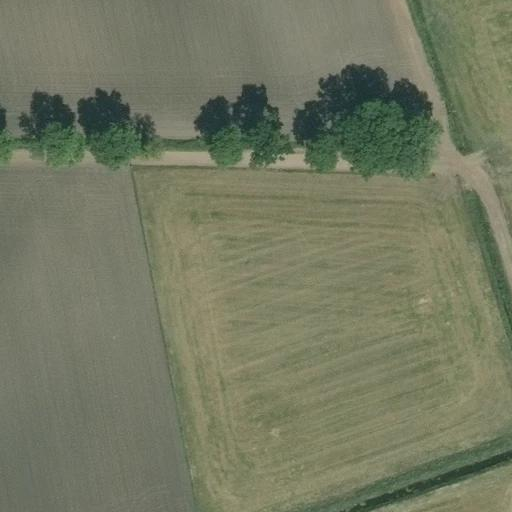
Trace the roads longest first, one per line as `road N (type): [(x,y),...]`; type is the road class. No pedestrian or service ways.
road 1 (track): [(0,152),(447,162),(483,173),(511,272)]
road 2 (track): [(447,162),(394,0)]
